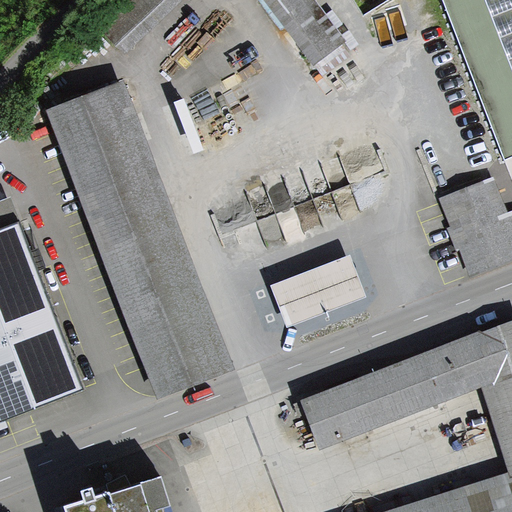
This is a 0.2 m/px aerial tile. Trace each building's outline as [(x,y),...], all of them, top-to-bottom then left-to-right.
[(181,0),(126,0),(100,25),(126,52),(181,0)] [(348,43),(314,0),(261,0),(315,69),(348,43)] [(444,0),(506,158),(511,155),(511,69),(484,0),(444,0)] [(511,0),(484,0),(511,69),(511,0)] [(132,83),(51,113),(155,393),(236,363),(132,83)] [(494,178),(439,198),(468,280),(511,263),(511,214),(508,216),(494,178)] [(0,232),(0,419),(79,394),(24,225),(0,232)] [(272,288),(288,329),(367,298),(350,257),(272,288)] [(511,511),(511,318),(467,333),(301,399),(320,448),(483,384),(511,471),(382,511),(511,511)] [(120,487),(62,506),(63,511),(146,511),(144,505),(158,500),(151,477),(120,487)]
